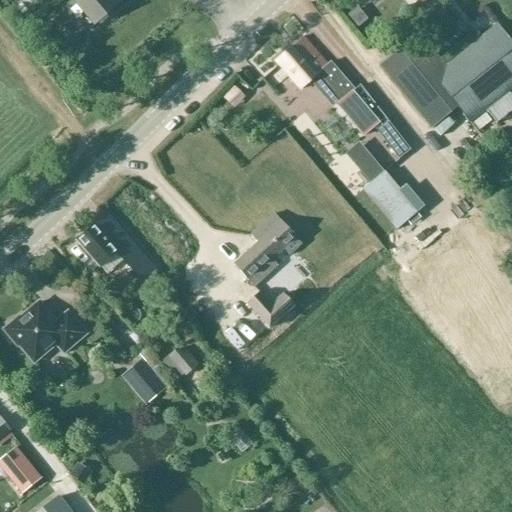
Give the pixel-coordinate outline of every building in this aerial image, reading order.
[(53,0),(54,0),(77,0),(73,4),(92,27),(124,0),(53,0)] [(444,63),(429,74),(457,110),(469,125),(486,111),(496,124),(511,111),(511,98),(508,94),(511,90),(511,43),(498,25),(480,38),(480,37),(445,65),(444,63)] [(418,36),(380,66),(431,130),(457,110),(429,74),(444,63),(419,35),(418,36)] [(331,63),(327,66),(303,38),(276,61),(301,91),(316,78),(338,104),(337,105),(363,138),(374,128),(399,159),(411,150),(360,87),(355,91),(331,63)] [(233,87),(222,97),(232,108),(243,97),(233,87)] [(383,172),(358,143),(344,155),(370,185),(362,191),(396,231),(419,212),(384,172),(383,172)] [(290,257),(302,246),(273,214),(250,236),(257,244),(233,265),(254,289),(279,268),(273,261),(283,251),(290,257)] [(77,242),(99,267),(114,254),(115,255),(116,255),(142,285),(155,273),(107,216),(77,242)] [(287,292),(298,305),(310,294),(300,280),(287,292)] [(296,307),(283,295),(270,303),(260,293),(246,304),(269,330),(295,308),(294,308),(296,307)] [(48,320),(50,318),(38,304),(17,322),(14,322),(9,327),(9,329),(5,332),(8,335),(8,337),(13,342),(15,343),(33,364),(55,345),(63,354),(85,335),(67,314),(53,326),(48,320)] [(174,351),(159,365),(172,381),(182,373),(185,377),(195,368),(183,355),(180,358),(174,351)] [(142,362),(127,376),(149,401),(164,388),(142,362)] [(0,440),(12,432),(0,417),(0,440)] [(16,449),(0,462),(0,467),(22,494),(40,479),(16,449)] [(70,475),(83,484),(87,479),(74,470),(70,475)] [(40,511),(69,511),(59,499),(40,511)]
